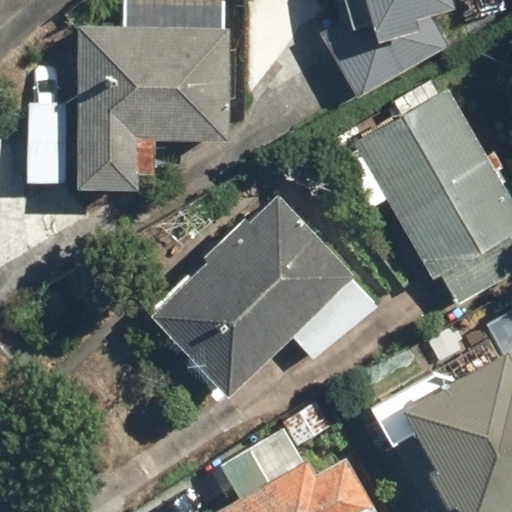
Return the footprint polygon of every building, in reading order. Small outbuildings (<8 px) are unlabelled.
[(111,0),(111,23),(65,23),(65,186),(127,186),(127,171),(144,171),(144,136),(219,137),(219,26),(212,26),(211,0),(111,0)] [(323,0),(328,18),(306,31),(346,95),(431,43),(410,10),(440,2),(439,0),(323,0)] [(511,222),(433,85),(423,91),(414,75),(378,96),(387,111),(340,138),(343,143),(326,153),(355,205),(373,195),(419,276),(426,272),(443,303),(511,263),(511,260),(495,231),(511,222)] [(53,100),(16,100),(15,180),(51,180),(53,100)] [(337,271),(262,193),(138,311),(216,393),(278,334),(300,356),(363,306),(333,275),(337,271)] [(420,367),(358,402),(421,511),(511,511),(511,356),(505,360),(497,346),(446,375),(420,367)] [(302,398),(270,417),(285,442),(317,423),(302,398)] [(227,492),(197,510),(198,511),(368,511),(332,451),(299,470),(269,420),(206,458),(227,492)]
